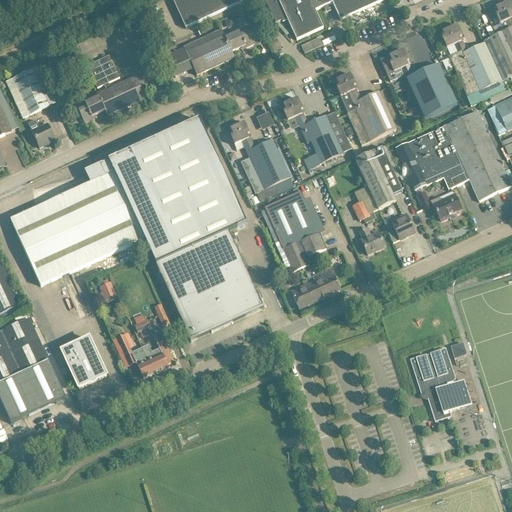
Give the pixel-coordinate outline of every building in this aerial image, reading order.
[(297,41),(323,29),(315,12),(332,4),(340,21),(385,1),(384,0),(177,0),(173,2),(185,29),(249,0),(264,0),(275,24),(282,22),(282,21),(286,19),(297,41)] [(483,43),(484,45),(502,83),(511,78),(511,7),(510,3),(493,10),(493,11),(503,34),(483,43)] [(457,27),(439,35),(460,79),(456,81),(463,98),(466,97),(471,108),(505,92),(501,84),(502,83),(484,45),(467,53),(462,42),(461,43),(459,39),(462,38),(457,27)] [(246,49),(255,45),(249,34),(241,38),(240,34),(226,40),(232,53),(245,47),(246,49)] [(232,53),(226,40),(225,37),(187,55),(184,50),(166,58),(175,78),(194,70),(197,77),(235,59),(232,53)] [(303,54),(323,47),(321,39),(301,45),(303,54)] [(404,51),(380,62),(387,77),(401,70),(406,80),(414,77),(409,66),(408,67),(407,64),(409,63),(404,51)] [(111,90),(109,84),(120,79),(109,57),(87,67),(97,89),(104,86),(107,92),(98,96),(99,99),(85,105),(87,108),(79,112),(84,125),(93,121),(92,118),(105,112),(108,118),(146,100),(143,95),(149,92),(142,79),(140,77),(136,79),(136,78),(111,90)] [(440,65),(414,77),(406,80),(409,87),(411,87),(426,120),(459,105),(440,65)] [(32,71),(6,83),(23,120),(49,108),(32,71)] [(396,131),(379,93),(361,101),(356,91),(355,91),(353,88),(356,87),(351,75),(333,83),(340,99),(348,95),(355,111),(346,115),(361,147),(396,131)] [(343,156),(326,118),(308,126),(303,115),(302,115),(300,112),(303,111),(298,100),(280,107),(287,122),(295,118),(307,145),(311,143),(316,155),(304,161),(308,171),(308,172),(343,156)] [(511,130),(511,100),(496,108),(507,133),(511,130)] [(0,138),(11,133),(0,108),(0,138)] [(268,112),(256,117),(262,130),(274,124),(268,112)] [(477,112),(396,150),(415,192),(426,187),(426,188),(443,180),(448,191),(469,182),(479,204),(511,188),(505,173),(477,112)] [(199,121),(120,157),(118,158),(85,173),(90,186),(11,222),(41,288),(144,241),(186,332),(191,343),(192,341),(211,332),(212,334),(233,324),(232,323),(261,310),(264,310),(259,299),(229,234),(247,226),(242,215),(199,121)] [(255,195),(257,194),(290,179),(273,142),(255,150),(250,139),(249,140),(247,136),(250,135),(244,124),(227,132),(234,146),(242,143),(250,160),(241,164),(255,195)] [(48,126),(32,133),(40,150),(50,145),(48,142),(54,140),(48,126)] [(353,136),(350,129),(345,132),(348,138),(353,136)] [(382,149),(355,161),(367,188),(378,211),(396,203),(393,197),(402,192),(382,149)] [(294,188),(290,179),(257,194),(261,203),(294,188)] [(360,206),(353,209),(360,223),(364,221),(366,224),(376,219),(373,213),(378,211),(367,188),(354,194),(360,206)] [(266,211),(261,213),(275,245),(280,243),(291,268),(288,270),(290,275),(322,261),(318,254),(326,250),(301,193),(265,209),(266,211)] [(462,213),(454,197),(441,203),(439,199),(429,204),(425,194),(417,197),(424,211),(434,207),(437,213),(436,214),(437,216),(438,216),(441,223),(462,213)] [(395,233),(400,242),(408,238),(408,237),(414,234),(414,235),(415,235),(406,216),(400,219),(401,222),(392,226),(395,233)] [(368,256),(385,249),(379,234),(372,237),(368,228),(359,232),(363,241),(361,242),(368,256)] [(395,233),(389,235),(393,245),(400,242),(395,233)] [(0,316),(22,307),(23,306),(23,305),(22,306),(0,257),(0,316)] [(315,283),(292,294),(300,311),(340,292),(340,290),(341,289),(339,283),(337,284),(334,278),(330,270),(313,278),(315,283)] [(111,282),(98,288),(104,301),(117,296),(111,282)] [(151,329),(148,322),(146,323),(143,316),(134,320),(137,327),(135,328),(138,335),(140,334),(142,339),(151,335),(149,330),(151,329)] [(0,400),(11,425),(66,400),(29,320),(0,333),(0,400)] [(95,381),(95,382),(106,377),(89,340),(62,353),(79,390),(90,385),(90,384),(95,381)] [(152,355),(145,358),(154,376),(169,369),(168,366),(174,363),(167,350),(166,351),(162,342),(157,344),(159,350),(152,354),(152,355)] [(127,362),(134,359),(131,354),(126,343),(120,345),(127,362)] [(463,344),(450,348),(454,361),(467,357),(463,344)] [(143,381),(154,376),(145,358),(142,349),(131,354),(134,359),(143,381)] [(456,381),(446,350),(439,352),(440,352),(430,355),(430,356),(427,357),(426,356),(416,360),(416,359),(410,361),(421,397),(426,395),(435,424),(452,418),(450,413),(459,410),(467,407),(466,405),(467,401),(468,397),(466,393),(464,389),(460,387),(459,384),(456,385),(454,381),(456,381)]
